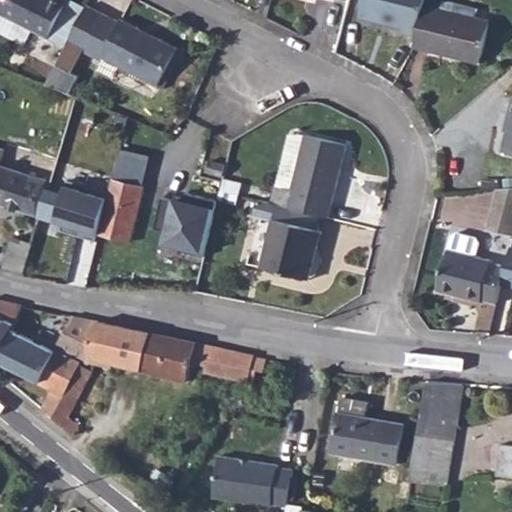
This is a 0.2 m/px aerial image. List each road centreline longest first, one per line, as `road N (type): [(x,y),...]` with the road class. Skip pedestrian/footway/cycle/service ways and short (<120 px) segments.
road 1 (residential): [(375,347),(412,174),(404,141),(367,99),(178,0)]
road 2 (residential): [(0,286),(375,347)]
road 3 (residential): [(375,347),(511,360)]
